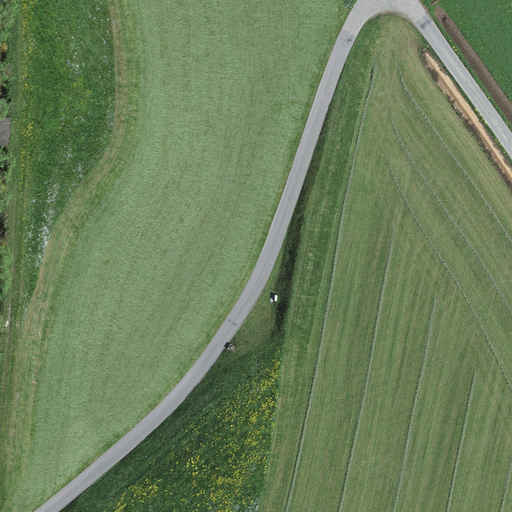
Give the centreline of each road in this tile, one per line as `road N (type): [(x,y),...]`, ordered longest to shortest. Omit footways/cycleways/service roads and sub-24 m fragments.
road 1 (unclassified): [(43,511),(192,381),(252,295),(367,0)]
road 2 (track): [(410,0),(511,141)]
